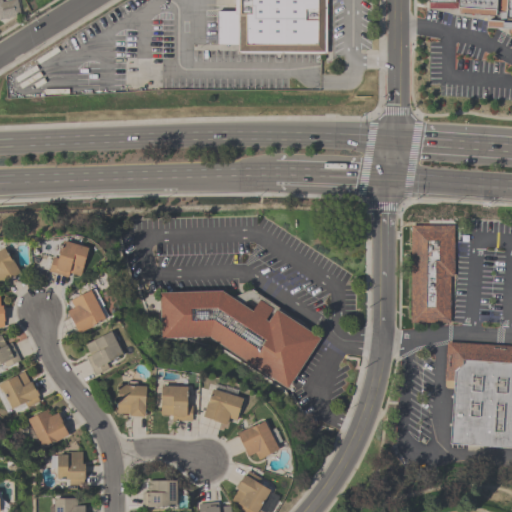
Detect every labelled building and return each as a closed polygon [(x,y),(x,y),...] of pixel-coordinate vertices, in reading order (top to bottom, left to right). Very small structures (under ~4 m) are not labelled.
[(0,0),(1,2),(8,0),(16,0),(20,14),(0,18),(0,0)] [(322,0),(323,56),(234,57),(233,0),(322,0)] [(511,0),(511,27),(484,27),(484,18),(453,18),(453,7),(424,7),(424,0),(511,0)] [(408,226),(451,224),(454,327),(412,328),(408,226)] [(47,271),(52,256),(57,258),(63,240),(88,247),(80,275),(68,272),(67,277),(47,271)] [(0,248),(3,247),(10,259),(11,258),(19,272),(0,284),(0,248)] [(104,318),(92,324),(93,325),(77,333),(66,310),(73,307),(69,300),(90,290),(90,291),(94,289),(98,297),(94,299),(104,318)] [(157,295),(222,293),(253,312),(260,300),(276,309),(318,338),(286,390),(206,339),(158,340),(157,295)] [(84,344),(110,331),(122,355),(105,363),(108,368),(93,375),(85,357),(89,355),(84,344)] [(10,342),(19,360),(5,367),(3,363),(0,364),(0,336),(5,345),(10,342)] [(446,447),(511,451),(511,348),(445,342),(441,382),(451,383),(446,447)] [(0,382),(23,371),(28,382),(31,381),(38,395),(36,396),(39,401),(26,408),(23,402),(10,409),(1,391),(0,392),(0,382)] [(117,384),(126,385),(126,381),(135,382),(135,385),(145,386),(143,417),(128,416),(128,413),(116,413),(117,384)] [(160,386),(186,386),(186,406),(191,406),(191,421),(170,420),(171,415),(160,415),(160,386)] [(235,420),(228,418),(226,424),(201,417),(206,400),(208,401),(211,389),(242,398),(235,420)] [(26,419),(46,408),(50,415),(56,412),(64,426),(63,426),(67,434),(41,448),(26,419)] [(236,434),(263,420),(278,449),(257,459),(254,453),(247,456),(236,434)] [(81,485),(68,485),(68,479),(56,479),(56,468),(50,468),(50,456),(56,456),(56,454),(64,454),(64,452),(81,452),(81,463),(83,463),(83,471),(81,471),(81,485)] [(241,511),(242,511),(236,507),(237,504),(230,500),(236,489),(234,487),(238,480),(239,480),(243,474),(269,490),(257,509),(261,511),(241,511)] [(175,480),(175,507),(141,507),(141,492),(147,492),(147,480),(175,480)] [(76,498),(76,506),(83,506),(83,511),(48,511),(48,506),(53,506),(53,498),(76,498)] [(229,505),(229,511),(197,511),(197,504),(217,501),(217,507),(229,505)]
